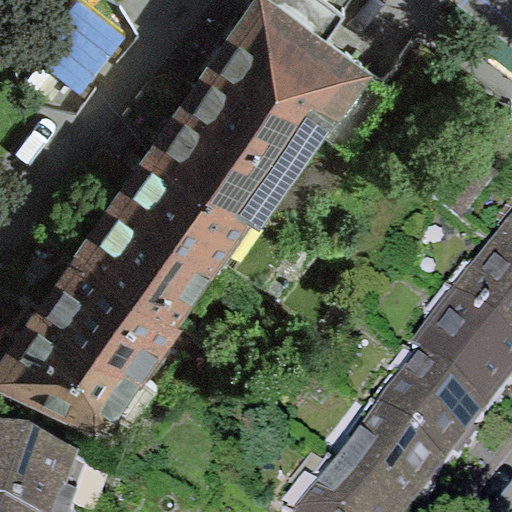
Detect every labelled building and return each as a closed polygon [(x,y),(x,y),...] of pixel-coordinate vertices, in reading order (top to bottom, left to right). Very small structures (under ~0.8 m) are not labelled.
[(255,0),(201,79),(159,138),(249,201),(257,207),(317,122),(349,145),(394,83),(309,23),(324,0),(255,0)] [(249,201),(159,138),(132,175),(122,190),(212,254),(249,201)] [(470,156),(436,200),(460,218),(494,175),(470,156)] [(83,246),(173,309),(212,254),(122,190),(92,232),(83,246)] [(511,208),(498,227),(510,237),(498,252),(511,262),(511,208)] [(43,302),(137,369),(177,312),(173,309),(83,246),(54,286),(43,302)] [(511,262),(498,252),(456,306),(511,349),(511,262)] [(96,413),(108,410),(137,369),(43,302),(28,324),(22,332),(4,322),(0,328),(0,365),(11,373),(96,413)] [(496,400),(511,380),(511,349),(456,306),(414,360),(419,363),(484,414),(496,400)] [(449,459),(454,454),(458,458),(476,434),(472,431),(484,414),(419,363),(401,387),(394,382),(370,412),(442,468),(449,459)] [(442,468),(370,412),(346,443),(353,448),(335,471),(386,511),(408,511),(410,509),(413,506),(417,510),(435,487),(431,483),(442,468)] [(72,511),(74,508),(61,503),(74,465),(0,440),(0,511),(72,511)] [(290,511),(386,511),(335,471),(327,465),(290,511)]
